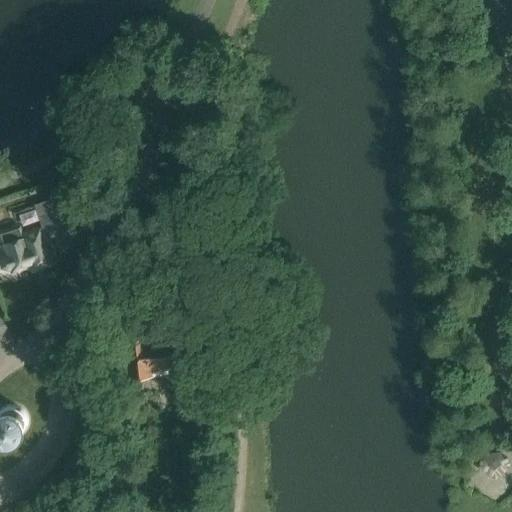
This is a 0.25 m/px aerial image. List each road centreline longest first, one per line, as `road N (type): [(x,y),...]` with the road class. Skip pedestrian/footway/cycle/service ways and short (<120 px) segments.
road 1 (residential): [(52,349),(129,189)]
road 2 (residential): [(0,487),(44,451),(58,422),(52,349)]
